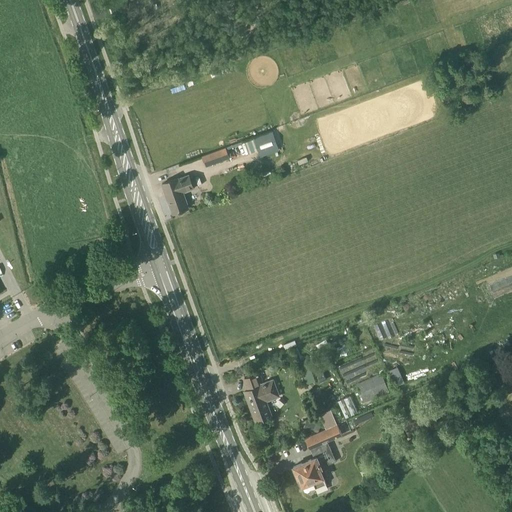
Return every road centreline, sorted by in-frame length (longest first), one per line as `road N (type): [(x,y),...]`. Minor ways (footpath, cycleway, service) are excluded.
road 1 (primary): [(158,268),(69,0)]
road 2 (primary): [(255,511),(158,268)]
road 3 (track): [(511,389),(355,511)]
